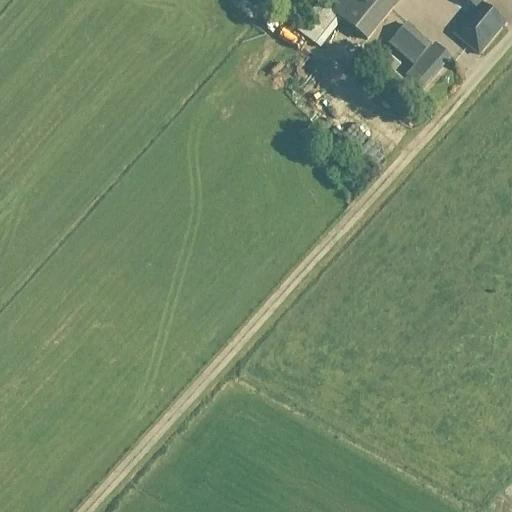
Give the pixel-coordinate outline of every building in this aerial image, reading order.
[(365,45),(400,0),(342,0),(329,16),(365,45)] [(481,0),(453,0),(470,14),(451,38),(476,59),(502,28),(476,6),(481,0)] [(306,50),(330,26),(320,15),(295,38),(306,50)] [(412,65),(427,47),(406,29),(391,47),(412,65)] [(419,94),(446,61),(432,50),(405,83),(419,94)] [(374,61),(364,72),(371,77),(370,79),(392,97),(396,94),(408,104),(415,97),(401,85),(402,85),(391,75),(397,68),(380,54),(375,61),(374,61)] [(365,106),(360,112),(384,133),(389,128),(365,106)] [(316,138),(308,130),(298,139),(306,147),(316,138)] [(324,231),(333,239),(363,205),(354,197),(324,231)]
